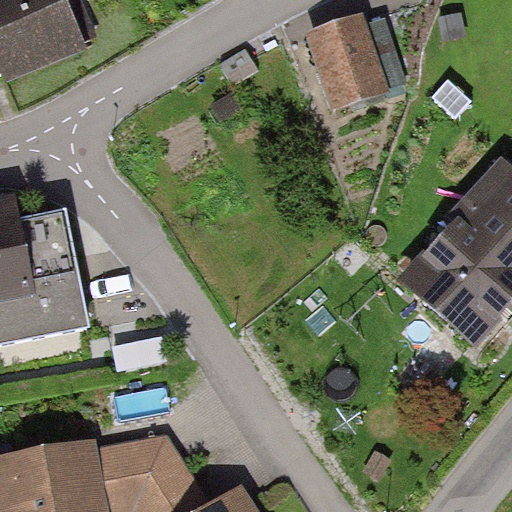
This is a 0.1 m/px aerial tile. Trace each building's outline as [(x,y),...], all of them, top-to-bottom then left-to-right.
[(59,0),(0,0),(0,64),(74,32),(59,0)] [(387,94),(363,24),(311,41),(335,112),(387,94)] [(511,273),(511,168),(502,160),(450,219),(511,273)] [(15,210),(0,212),(0,347),(87,331),(65,217),(18,226),(15,210)] [(471,342),(511,294),(511,273),(450,219),(398,279),(471,342)] [(98,511),(87,453),(3,468),(11,511),(98,511)] [(245,511),(239,500),(220,511),(245,511)]
